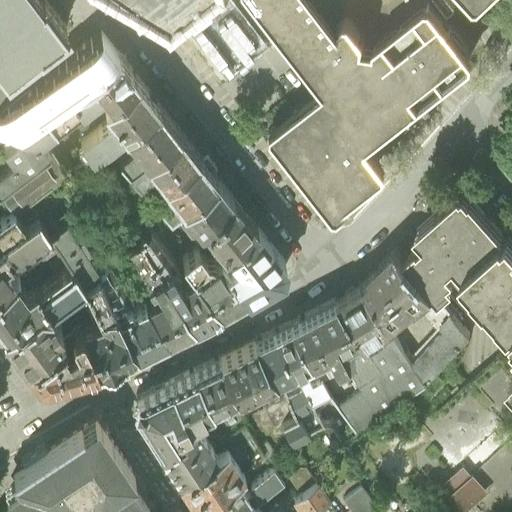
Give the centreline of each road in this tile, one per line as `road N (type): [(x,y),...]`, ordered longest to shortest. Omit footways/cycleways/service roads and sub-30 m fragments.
road 1 (residential): [(327,273),(148,44),(101,14)]
road 2 (residential): [(327,273),(103,389)]
road 3 (residential): [(460,128),(327,273)]
road 4 (residential): [(103,389),(184,511)]
